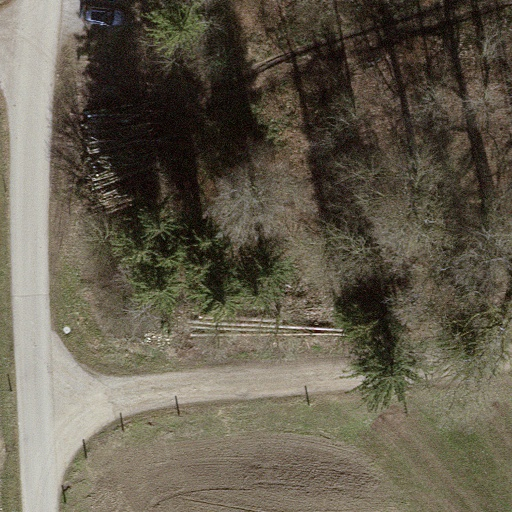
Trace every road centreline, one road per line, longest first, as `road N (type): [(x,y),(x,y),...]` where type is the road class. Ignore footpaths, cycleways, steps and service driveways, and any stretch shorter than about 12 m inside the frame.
road 1 (unclassified): [(42,0),(30,132),(42,511)]
road 2 (track): [(37,408),(396,377),(511,359)]
